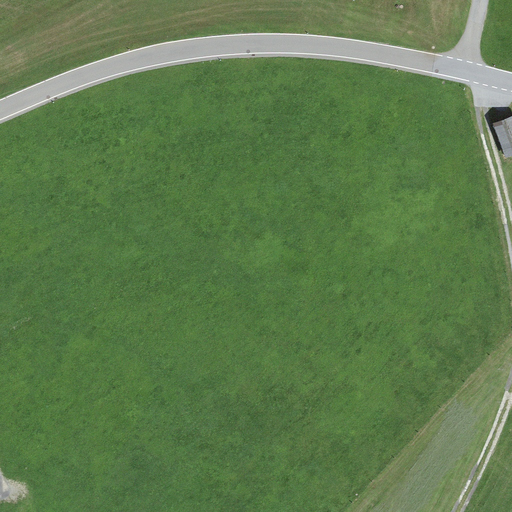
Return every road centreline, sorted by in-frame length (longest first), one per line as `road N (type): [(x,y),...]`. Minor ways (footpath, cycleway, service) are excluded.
road 1 (tertiary): [(464,71),(287,44),(216,48),(131,62),(0,111)]
road 2 (track): [(464,71),(511,243)]
road 3 (track): [(511,372),(504,422),(459,511)]
